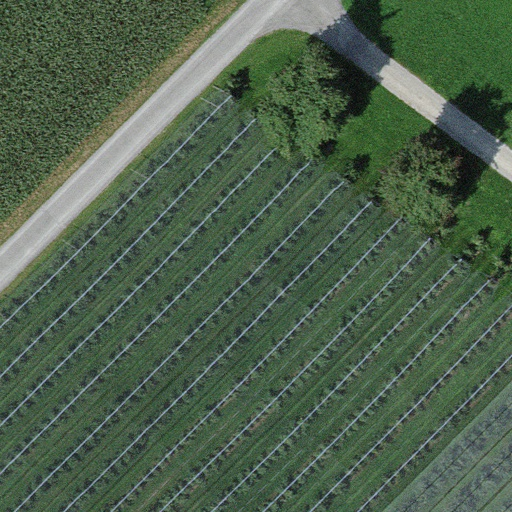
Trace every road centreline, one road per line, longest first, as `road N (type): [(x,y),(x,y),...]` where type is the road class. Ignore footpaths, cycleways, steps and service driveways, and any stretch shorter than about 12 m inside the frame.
road 1 (unclassified): [(0,279),(280,0)]
road 2 (track): [(290,0),(511,173)]
